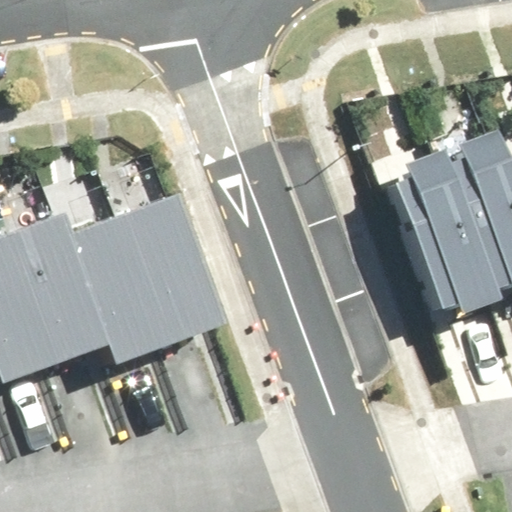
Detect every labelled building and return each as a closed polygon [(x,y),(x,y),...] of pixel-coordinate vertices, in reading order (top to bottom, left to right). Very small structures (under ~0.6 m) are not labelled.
[(511,131),(487,135),(511,206),(511,131)] [(511,291),(511,206),(487,135),(431,145),(485,295),(511,291)] [(485,295),(431,145),(376,154),(430,304),(485,295)] [(160,193),(108,213),(159,344),(211,325),(160,193)] [(45,212),(0,229),(0,256),(42,362),(96,341),(54,233),(45,212)] [(108,213),(54,233),(96,341),(105,365),(159,344),(108,213)] [(0,256),(0,378),(42,362),(0,256)]
